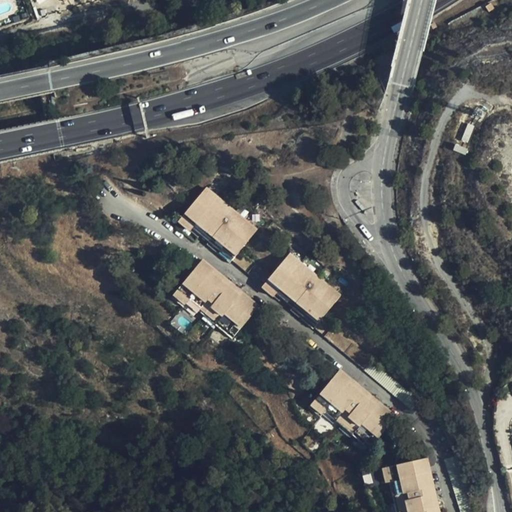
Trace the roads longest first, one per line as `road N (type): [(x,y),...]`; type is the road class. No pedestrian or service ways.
road 1 (unclassified): [(502,511),(476,403),(398,265),(384,219),(382,164),(417,0)]
road 2 (residential): [(453,511),(430,439),(413,415),(200,247),(114,202),(101,186)]
road 3 (motorway): [(0,146),(243,84),(330,52),(423,0)]
road 4 (motorway): [(330,0),(200,45),(0,91)]
road 5 (residential): [(179,0),(44,22),(0,39)]
